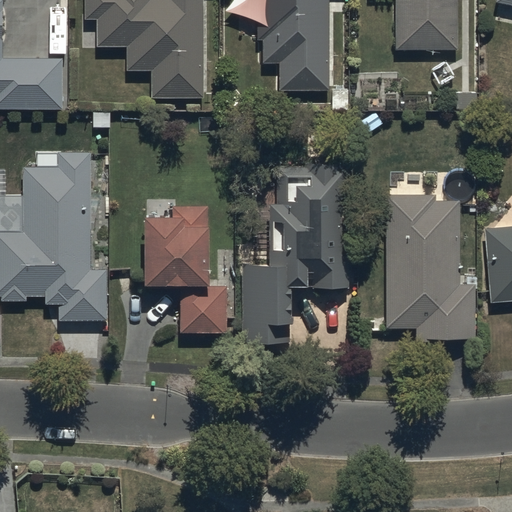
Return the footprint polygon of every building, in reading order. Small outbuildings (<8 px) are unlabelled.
[(0,0),(0,106),(62,106),(61,56),(3,56),(2,0),(0,0)] [(80,0),(81,18),(93,18),(93,45),(123,45),(123,68),(149,68),(148,95),(199,95),(199,0),(80,0)] [(254,0),(254,38),(260,38),(260,62),(276,62),(276,89),(326,89),(326,0),(254,0)] [(390,0),(391,50),(456,50),(455,0),(390,0)] [(91,150),(58,150),(57,164),(23,164),(22,229),(0,228),(0,293),(1,294),(1,299),(27,299),(27,294),(46,294),(46,301),(60,301),(60,317),(104,318),(105,267),(90,267),(91,150)] [(264,262),(238,262),(238,342),(287,342),(287,314),(284,314),(284,285),(344,285),(344,255),(337,255),(337,193),(344,193),(344,163),(303,163),(303,166),(273,166),(273,201),(264,201),(264,262)] [(433,192),(381,192),(381,329),(411,329),(411,340),(426,340),(426,337),(471,337),(471,284),(457,284),(457,198),(433,198),(433,192)] [(169,214),(137,214),(137,283),(176,283),(202,283),(202,229),(205,229),(205,205),(169,205),(169,214)] [(511,224),(482,227),(488,301),(511,299),(511,224)] [(224,331),(224,283),(202,283),(176,283),(176,331),(224,331)]
